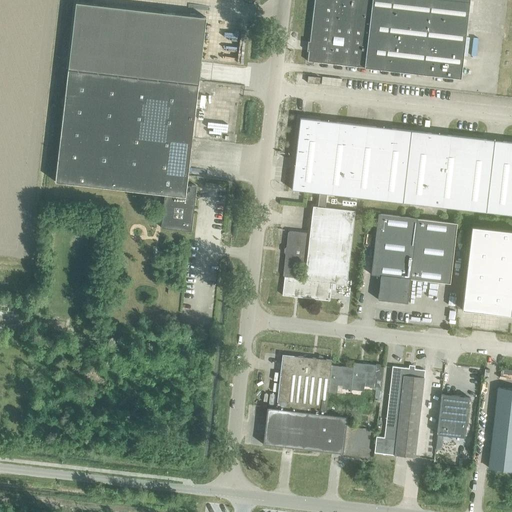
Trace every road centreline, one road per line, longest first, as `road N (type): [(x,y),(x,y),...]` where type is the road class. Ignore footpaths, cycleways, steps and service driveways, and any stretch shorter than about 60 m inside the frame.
road 1 (unclassified): [(511,349),(246,320)]
road 2 (unclassified): [(272,89),(246,320)]
road 3 (unclassified): [(227,493),(0,468)]
road 4 (unclassified): [(481,115),(272,89)]
road 5 (unclassified): [(246,320),(227,493)]
road 6 (unclassified): [(375,511),(227,493)]
